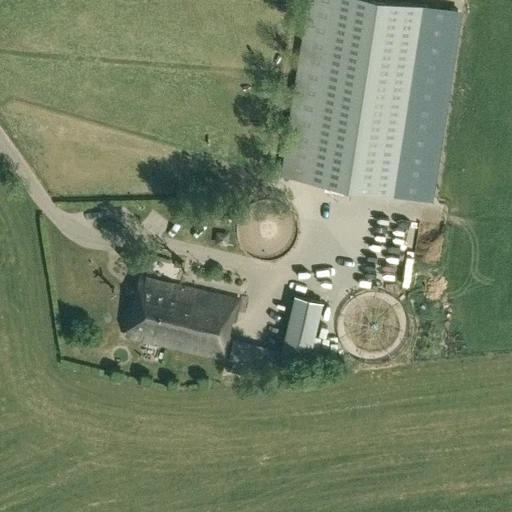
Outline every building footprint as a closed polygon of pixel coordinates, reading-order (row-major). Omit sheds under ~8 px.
[(393,194),(422,4),(399,0),(307,0),(280,175),(393,194)] [(126,334),(226,358),(231,335),(219,332),(222,319),(234,322),(239,300),(140,276),(126,334)] [(323,301),(295,294),(282,353),(309,359),(323,301)] [(355,334),(358,301),(345,300),(342,333),(355,334)] [(277,370),(280,357),(231,345),(228,359),(277,370)]
